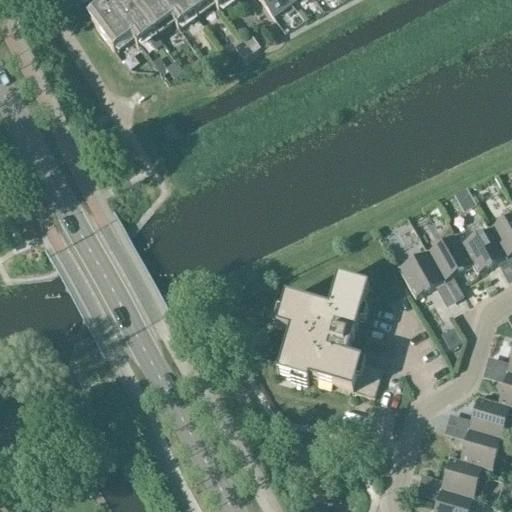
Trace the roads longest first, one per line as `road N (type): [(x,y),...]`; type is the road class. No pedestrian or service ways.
road 1 (secondary): [(232,511),(0,89)]
road 2 (residential): [(396,511),(391,504),(416,413),(465,385),(484,320),(511,305)]
